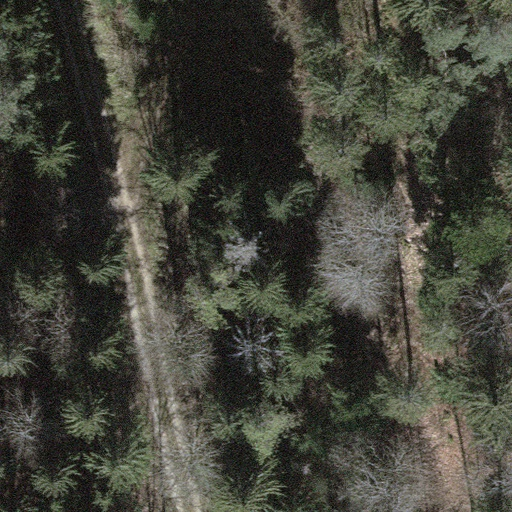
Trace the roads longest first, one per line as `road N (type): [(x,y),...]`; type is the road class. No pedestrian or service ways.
road 1 (track): [(51,0),(204,511)]
road 2 (track): [(114,196),(211,0)]
